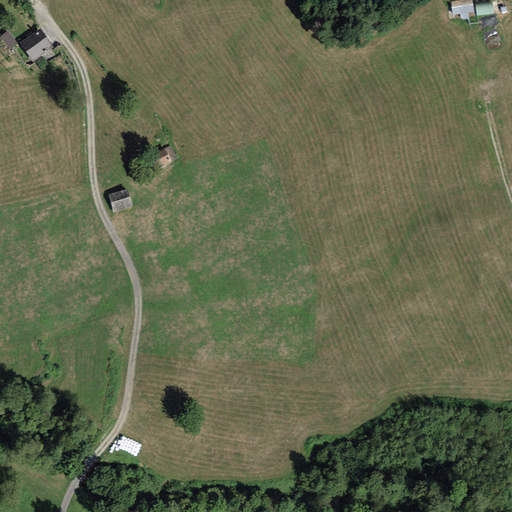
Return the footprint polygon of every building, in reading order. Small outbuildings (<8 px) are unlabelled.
[(479,6),(480,13),(495,12),(494,5),(479,6)] [(32,62),(53,48),(40,28),(19,42),(32,62)] [(0,37),(11,50),(18,44),(7,31),(0,37)] [(156,170),(177,159),(171,146),(150,157),(156,170)] [(114,213),(134,207),(128,189),(109,195),(114,213)]
